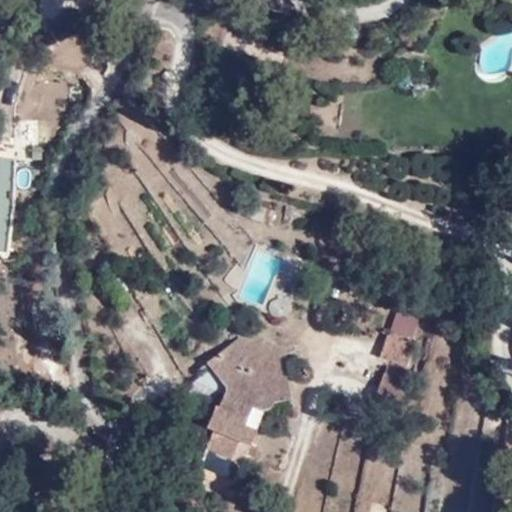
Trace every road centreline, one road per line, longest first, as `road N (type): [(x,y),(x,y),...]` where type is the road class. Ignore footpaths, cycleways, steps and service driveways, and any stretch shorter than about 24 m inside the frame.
road 1 (unclassified): [(144,5),(182,23),(179,110),(220,156),(511,245),(499,369),(511,382)]
road 2 (unclassified): [(144,5),(75,157),(76,249),(140,511)]
road 3 (unclassified): [(280,0),(311,10),(375,11),(402,0)]
